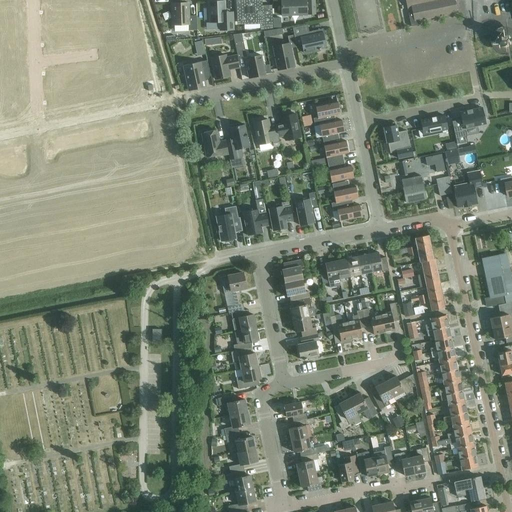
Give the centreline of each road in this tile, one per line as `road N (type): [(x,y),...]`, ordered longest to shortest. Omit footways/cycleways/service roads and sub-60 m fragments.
road 1 (residential): [(449,226),(507,511)]
road 2 (track): [(217,260),(0,307)]
road 3 (residential): [(185,98),(0,137)]
road 4 (residential): [(283,503),(383,481),(403,487),(446,478)]
road 5 (residential): [(185,98),(344,63)]
road 6 (residential): [(283,503),(261,397),(284,382)]
road 7 (residential): [(284,382),(400,358),(398,344)]
road 8 (residential): [(284,382),(258,252)]
road 9 (residential): [(358,122),(480,96)]
road 10 (residential): [(258,252),(380,230)]
